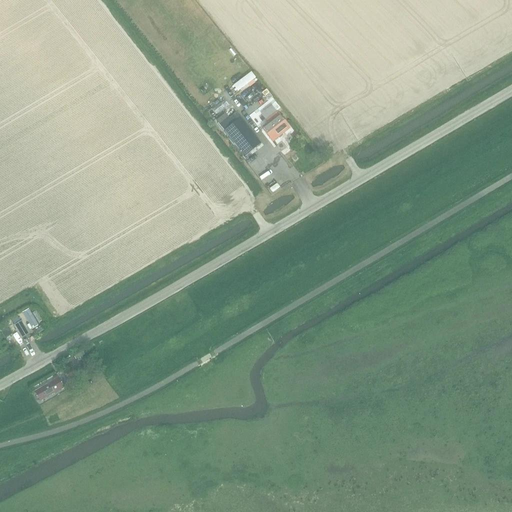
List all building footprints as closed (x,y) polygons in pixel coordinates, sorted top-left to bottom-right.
[(261,128),(272,142),(289,129),(276,111),(265,120),(268,123),(261,128)] [(260,143),(240,117),(224,130),(245,156),(260,143)] [(14,325),(17,331),(22,339),(29,334),(21,321),(14,325)] [(7,326),(0,330),(4,337),(11,333),(7,326)] [(82,349),(72,354),(75,360),(85,355),(82,349)] [(40,401),(64,388),(57,376),(54,379),(54,380),(34,392),(40,401)]
